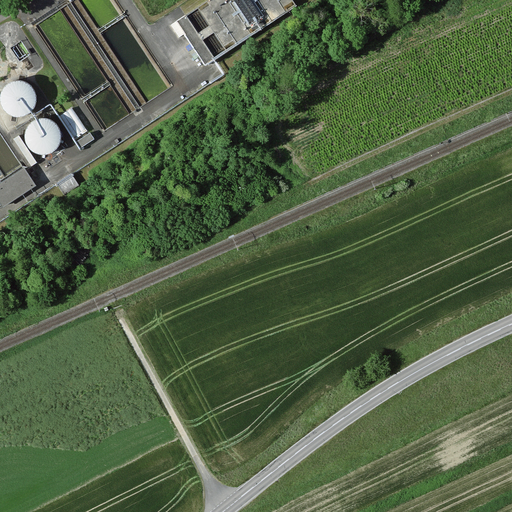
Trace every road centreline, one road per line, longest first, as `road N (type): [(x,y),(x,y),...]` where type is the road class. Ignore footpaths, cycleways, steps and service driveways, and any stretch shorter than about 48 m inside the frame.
road 1 (secondary): [(511,323),(363,404),(221,511)]
road 2 (track): [(223,509),(121,319)]
road 3 (track): [(314,180),(511,93)]
